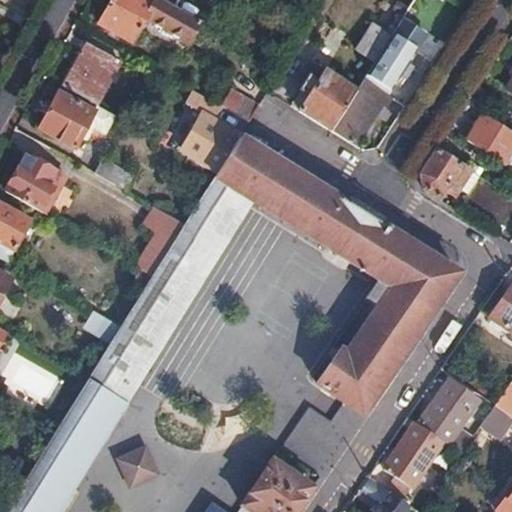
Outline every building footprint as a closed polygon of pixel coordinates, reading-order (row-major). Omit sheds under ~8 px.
[(201,20),(165,0),(153,0),(153,1),(152,0),(110,0),(98,22),(130,40),(138,27),(144,16),(188,42),(201,20)] [(338,0),(328,17),(357,35),(379,0),(338,0)] [(379,10),(355,49),(375,61),(391,34),(398,23),(379,10)] [(375,61),(366,74),(391,89),(415,49),(424,35),(400,20),(398,23),(391,34),(375,61)] [(429,34),(417,53),(430,62),(442,43),(429,34)] [(86,42),(62,85),(93,104),(116,60),(96,48),(86,42)] [(317,102),(307,117),(330,130),(356,90),(325,71),(309,97),(317,102)] [(356,90),(330,130),(352,144),(362,129),(364,131),(388,95),(363,79),(356,90)] [(226,110),(249,123),(260,105),(230,88),(219,106),(226,110)] [(60,92),(39,129),(72,147),(92,111),(60,92)] [(219,106),(213,103),(209,111),(221,119),(226,110),(219,106)] [(221,119),(209,111),(200,126),(197,125),(183,148),(197,157),(195,162),(202,167),(213,173),(238,135),(224,127),(219,123),(221,119)] [(511,134),(481,114),(463,139),(506,166),(511,157),(511,134)] [(5,511),(52,511),(62,497),(122,400),(115,395),(162,321),(232,210),(225,206),(235,191),(253,202),(341,257),(385,284),(358,324),(317,384),(344,402),(363,415),(428,317),(459,273),(242,135),(241,137),(217,175),(210,187),(185,225),(154,276),(122,327),(113,340),(89,379),(59,428),(26,480),(5,511)] [(469,172),(435,150),(420,174),(422,189),(439,200),(444,191),(453,196),(458,188),(469,172)] [(26,155),(5,191),(45,214),(65,178),(26,155)] [(102,158),(93,173),(124,191),(134,176),(102,158)] [(195,162),(189,158),(182,169),(210,187),(217,175),(213,173),(202,167),(195,162)] [(469,172),(458,188),(467,194),(478,178),(469,172)] [(115,395),(122,400),(127,402),(159,353),(207,277),(253,202),(235,191),(225,206),(232,210),(162,321),(115,395)] [(0,205),(0,258),(5,261),(27,221),(0,205)] [(156,233),(136,266),(154,276),(185,225),(155,208),(144,226),(156,233)] [(511,285),(491,317),(511,331),(511,285)] [(122,327),(95,312),(88,324),(113,340),(122,327)] [(451,384),(423,420),(419,426),(443,442),(446,437),(474,401),(451,384)] [(511,385),(510,384),(495,405),(504,412),(511,417),(511,385)] [(504,412),(495,405),(480,427),(489,433),(504,412)] [(278,447),(321,480),(353,439),(310,406),(278,447)] [(383,470),(386,472),(405,487),(410,490),(443,442),(419,426),(414,423),(383,470)] [(119,463),(133,491),(161,477),(146,449),(119,463)] [(241,505),(251,511),(295,511),(312,488),(271,461),(241,505)] [(389,491),(374,511),(408,511),(412,507),(389,491)] [(511,511),(511,501),(508,499),(502,495),(491,510),(492,511),(501,511),(504,510),(507,511),(511,511)] [(224,511),(210,503),(204,511),(224,511)]
